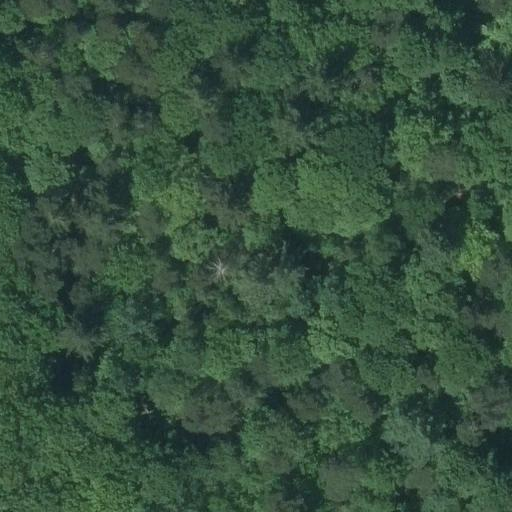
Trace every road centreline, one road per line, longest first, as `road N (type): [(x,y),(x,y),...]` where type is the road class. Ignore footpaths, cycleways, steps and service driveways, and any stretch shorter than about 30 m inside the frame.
road 1 (track): [(511,180),(10,385)]
road 2 (track): [(20,511),(0,285)]
